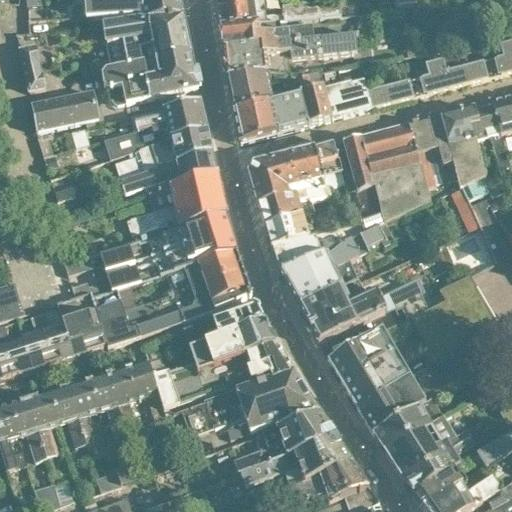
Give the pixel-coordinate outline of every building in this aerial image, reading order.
[(85,0),(85,22),(142,17),(144,24),(145,29),(183,22),(178,0),(85,0)] [(251,0),(232,0),(217,2),(215,2),(219,33),(221,33),(279,27),(300,25),(339,20),(337,4),(283,11),(283,18),(264,20),(261,1),(252,2),(251,0)] [(394,0),(395,5),(395,14),(395,17),(413,16),(411,0),(394,0)] [(0,5),(0,13),(9,14),(10,6),(0,5)] [(378,15),(395,14),(395,5),(378,6),(378,15)] [(111,73),(191,59),(183,22),(145,29),(144,24),(103,30),(106,47),(111,73)] [(221,33),(224,55),(312,44),(311,33),(301,34),(300,25),(279,27),(221,33)] [(224,55),(227,84),(270,78),(290,80),(288,68),(356,61),(354,39),(312,44),(224,55)] [(427,45),(415,47),(418,59),(429,57),(427,45)] [(503,63),(484,68),(488,84),(511,77),(511,48),(500,51),(503,63)] [(19,53),(24,74),(40,71),(35,50),(19,53)] [(126,108),(198,93),(191,59),(111,73),(106,74),(106,75),(101,79),(103,89),(111,93),(114,105),(120,109),(126,108)] [(414,103),(450,93),(446,78),(445,78),(442,66),(424,70),(428,82),(410,87),(414,103)] [(446,78),(450,93),(488,84),(484,68),(446,78)] [(44,93),(40,71),(24,74),(29,96),(44,93)] [(270,78),(227,84),(233,115),(277,104),(319,93),(316,81),(298,86),(290,85),(290,80),(270,78)] [(323,92),(332,124),(371,114),(367,98),(364,87),(325,97),(324,92),(323,92)] [(410,87),(367,98),(371,114),(414,103),(410,87)] [(241,148),(250,145),(332,124),(323,92),(319,93),(277,104),(233,115),(241,148)] [(91,99),(31,109),(37,137),(96,126),(91,99)] [(511,101),(491,107),(507,171),(511,169),(503,138),(511,135),(511,101)] [(134,136),(203,120),(200,105),(130,121),(134,136)] [(507,171),(491,107),(472,112),(476,129),(467,131),(471,146),(474,145),(484,182),(466,191),(472,204),(489,196),(492,201),(497,199),(488,180),(479,144),(491,141),(500,175),(507,171)] [(484,182),(474,145),(471,146),(467,131),(476,129),(472,112),(439,121),(455,183),(458,194),(461,192),(466,191),(484,182)] [(203,120),(134,136),(126,138),(105,144),(111,164),(169,145),(173,145),(173,144),(207,136),(203,120)] [(455,183),(439,121),(423,125),(439,187),(455,183)] [(439,187),(423,125),(343,146),(362,215),(380,210),(384,225),(432,202),(420,156),(427,155),(435,188),(439,187)] [(85,133),(71,136),(75,152),(89,148),(85,133)] [(212,158),(207,136),(173,144),(173,145),(169,145),(129,158),(130,163),(116,168),(122,186),(159,175),(212,158)] [(252,188),(258,208),(332,189),(343,186),(333,148),(255,168),(255,169),(249,178),(252,188)] [(122,187),(119,187),(122,197),(125,197),(126,200),(147,194),(148,199),(181,189),(217,178),(212,158),(159,175),(122,186),(122,187)] [(154,216),(130,224),(136,242),(147,238),(178,228),(179,233),(227,218),(217,178),(181,189),(148,199),(154,216)] [(332,189),(258,208),(265,230),(314,216),(311,206),(331,200),(329,196),(334,194),(332,189)] [(468,207),(461,192),(458,194),(452,197),(467,230),(476,226),(468,207)] [(492,214),(511,205),(511,201),(510,197),(488,207),(492,214)] [(494,266),(506,261),(489,221),(483,212),(487,210),(485,207),(482,201),(468,207),(476,226),(494,266)] [(265,230),(271,252),(309,241),(305,230),(333,223),(337,222),(355,218),(351,206),(314,216),(265,230)] [(61,218),(64,226),(72,224),(70,215),(61,218)] [(178,228),(147,238),(154,260),(159,258),(160,263),(155,264),(161,281),(167,279),(236,256),(227,218),(190,230),(179,233),(178,228)] [(381,225),(360,236),(369,253),(383,246),(386,250),(392,246),(381,225)] [(318,239),(309,241),(271,252),(275,266),(318,248),(334,244),(332,240),(320,243),(318,239)] [(334,244),(318,248),(275,266),(279,278),(356,242),(355,239),(335,248),(334,244)] [(280,280),(298,312),(360,283),(350,263),(363,257),(356,242),(279,278),(280,280)] [(137,248),(129,250),(132,261),(140,258),(137,248)] [(128,249),(100,258),(105,275),(134,266),(132,261),(129,250),(128,249)] [(236,257),(236,256),(167,279),(174,300),(175,304),(191,299),(190,295),(226,282),(227,283),(244,277),(236,257)] [(89,261),(81,263),(85,274),(93,272),(89,261)] [(81,263),(73,266),(76,277),(85,274),(81,263)] [(73,266),(65,268),(68,280),(76,277),(73,266)] [(135,271),(107,280),(112,296),(120,294),(124,293),(141,288),(140,286),(137,276),(135,271)] [(145,274),(137,276),(140,286),(148,283),(145,274)] [(174,300),(148,309),(156,337),(183,328),(210,317),(247,303),(251,296),(244,277),(227,283),(226,282),(190,295),(191,299),(175,304),(174,300)] [(366,342),(327,361),(357,411),(408,382),(386,346),(419,331),(422,336),(439,364),(460,352),(499,329),(470,280),(439,295),(445,305),(414,320),(414,321),(413,320),(380,335),(366,342)] [(367,299),(360,283),(298,312),(306,326),(320,350),(394,316),(394,318),(400,316),(404,324),(413,320),(414,321),(414,320),(429,313),(422,300),(426,298),(418,281),(385,297),(383,292),(367,299)] [(8,288),(0,290),(0,326),(25,318),(15,286),(8,288)] [(87,286),(79,289),(83,300),(90,297),(88,291),(87,286)] [(96,288),(88,291),(90,297),(92,303),(100,300),(96,288)] [(79,289),(72,291),(75,302),(76,302),(83,300),(79,289)] [(124,293),(120,294),(112,296),(100,300),(92,303),(107,350),(108,353),(140,343),(156,337),(148,309),(131,314),(124,293)] [(75,302),(57,308),(62,325),(74,363),(86,359),(86,357),(107,350),(92,303),(90,297),(83,300),(76,302),(75,302)] [(183,336),(189,353),(264,327),(259,315),(251,311),(183,336)] [(46,316),(38,319),(53,367),(61,364),(62,367),(74,363),(62,325),(50,329),(46,316)] [(24,344),(23,344),(33,376),(46,372),(45,369),(53,367),(38,319),(30,321),(34,333),(36,340),(24,344)] [(275,348),(264,327),(189,353),(192,359),(194,368),(173,375),(167,377),(153,382),(160,406),(174,397),(190,386),(204,381),(244,365),(242,361),(275,348)] [(4,329),(0,330),(0,342),(1,345),(8,342),(4,329)] [(33,376),(23,344),(2,351),(12,380),(20,377),(20,380),(33,376)] [(162,361),(156,346),(143,350),(148,366),(162,361)] [(160,406),(162,415),(196,404),(230,392),(232,392),(228,381),(284,361),(275,348),(242,361),(244,365),(204,381),(190,386),(174,397),(160,406)] [(2,351),(0,351),(0,386),(4,385),(4,382),(12,380),(2,351)] [(408,382),(357,411),(373,436),(432,403),(475,379),(460,352),(439,364),(408,382)] [(192,359),(170,367),(173,375),(194,368),(192,359)] [(167,377),(162,361),(148,366),(153,382),(167,377)] [(230,392),(232,398),(294,378),(284,361),(228,381),(232,392),(230,392)] [(148,366),(107,379),(124,436),(134,432),(127,407),(146,402),(153,426),(164,423),(162,415),(160,406),(153,382),(148,366)] [(316,413),(294,378),(232,398),(204,409),(213,433),(236,425),(237,428),(247,424),(251,436),(316,413)] [(113,440),(124,436),(107,379),(88,384),(98,417),(105,415),(113,440)] [(88,384),(67,391),(84,450),(95,446),(88,420),(98,417),(88,384)] [(67,391),(49,397),(59,430),(66,427),(74,453),(84,450),(67,391)] [(47,433),(59,430),(49,397),(27,403),(45,464),(55,460),(47,433)] [(27,403),(9,409),(19,442),(26,440),(34,467),(45,464),(27,403)] [(442,421),(432,403),(373,436),(386,455),(442,421)] [(9,409),(0,411),(0,455),(2,462),(7,476),(27,470),(23,455),(13,458),(9,445),(19,442),(9,409)] [(235,463),(239,477),(241,476),(335,441),(319,417),(258,438),(259,440),(256,444),(258,450),(262,451),(262,454),(235,463)] [(442,421),(386,455),(408,488),(412,499),(459,469),(454,460),(475,447),(465,432),(453,439),(442,421)] [(485,471),(511,454),(511,436),(477,458),(485,471)] [(290,490),(352,468),(335,441),(241,476),(246,491),(285,477),(290,490)] [(130,466),(112,472),(117,490),(136,483),(130,466)] [(369,493),(352,468),(290,490),(259,501),(263,511),(275,507),(277,511),(309,500),(317,501),(323,499),(330,507),(369,493)] [(459,469),(412,499),(413,500),(413,499),(422,511),(473,511),(488,502),(494,511),(499,508),(500,510),(511,502),(511,485),(504,490),(496,479),(470,495),(463,485),(468,482),(459,469)] [(381,511),(369,493),(330,507),(315,511),(381,511)] [(38,510),(38,511),(58,511),(61,511),(57,500),(37,508),(38,510)] [(130,511),(127,502),(100,511),(130,511)] [(492,511),(511,511),(511,502),(500,510),(499,508),(494,511),(492,511)]
